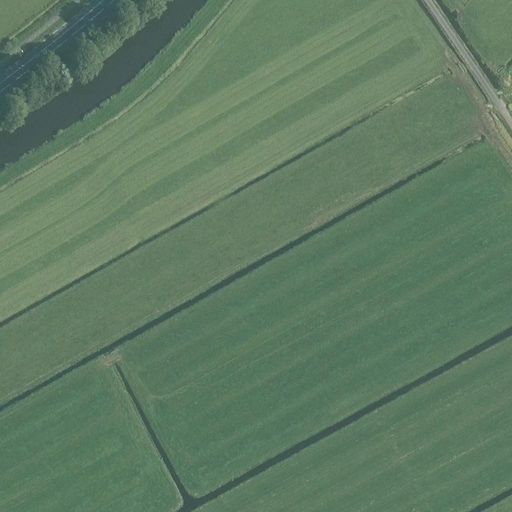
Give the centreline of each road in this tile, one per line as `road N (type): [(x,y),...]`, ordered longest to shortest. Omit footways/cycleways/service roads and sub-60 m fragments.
road 1 (unclassified): [(511,128),(428,0)]
road 2 (primary): [(112,0),(0,87)]
